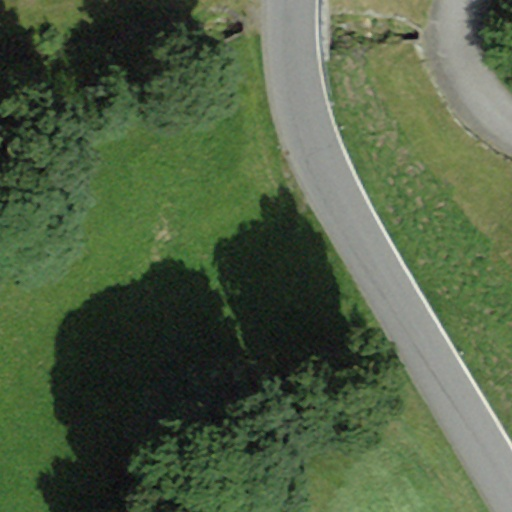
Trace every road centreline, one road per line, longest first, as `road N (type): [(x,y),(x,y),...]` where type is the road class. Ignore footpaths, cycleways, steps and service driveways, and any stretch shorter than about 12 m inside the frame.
road 1 (residential): [(511,498),(352,237),(296,83),(293,0)]
road 2 (track): [(462,0),(464,65),(477,96),(511,126)]
